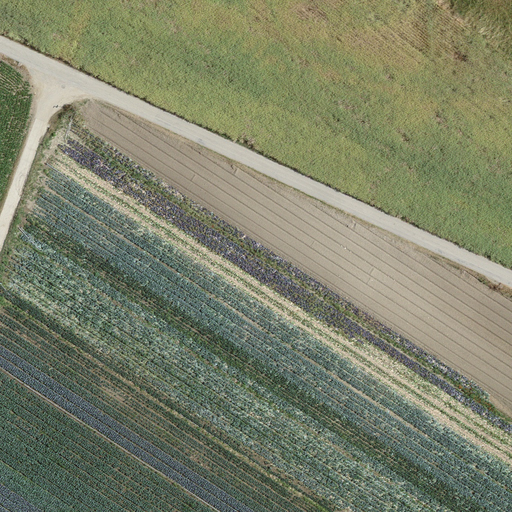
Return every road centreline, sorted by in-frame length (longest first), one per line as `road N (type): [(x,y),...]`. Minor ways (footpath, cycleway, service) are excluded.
road 1 (track): [(511,280),(61,71)]
road 2 (track): [(0,240),(61,71)]
